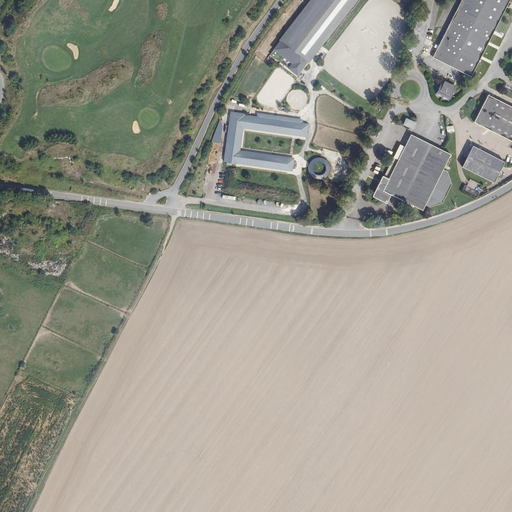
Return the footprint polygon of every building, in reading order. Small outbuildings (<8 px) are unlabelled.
[(313,0),(281,42),(306,62),(354,0),(313,0)] [(462,0),(446,32),(484,51),(510,0),(462,0)] [(484,51),(446,32),(443,38),(439,44),(435,54),(434,56),(452,65),(451,68),(470,77),(484,51)] [(437,35),(434,42),(439,44),(443,38),(437,35)] [(280,41),(270,54),(297,75),(307,62),(306,62),(281,42),(280,41)] [(449,100),(455,89),(442,82),(436,94),(449,100)] [(511,142),(511,108),(488,96),(474,123),(511,142)] [(236,161),(292,169),(293,160),(238,152),(241,126),(306,135),(308,124),(243,115),(244,114),(231,112),(224,162),(236,164),(236,161)] [(405,118),(402,125),(412,129),(415,122),(405,118)] [(443,170),(450,155),(410,136),(398,161),(392,159),(374,197),(383,202),(388,194),(422,211),(425,205),(443,170)] [(504,163),(472,147),(461,168),(494,184),(504,163)] [(316,159),(315,159),(314,159),(314,160),(313,160),(313,161),(312,161),(311,162),(311,163),(310,163),(310,164),(309,165),(309,166),(309,167),(309,168),(309,169),(309,170),(309,171),(309,172),(309,173),(310,174),(310,175),(311,176),(312,177),(313,177),(313,178),(314,178),(315,179),(316,179),(317,179),(318,179),(319,179),(320,179),(321,179),(322,179),(323,179),(324,178),(325,178),(325,177),(326,177),(327,176),(327,175),(328,174),(329,173),(329,172),(329,171),(329,170),(329,169),(329,168),(329,167),(329,166),(329,165),(328,164),(328,163),(327,162),(326,161),(325,161),(325,160),(324,160),(323,159),(322,159),(321,159),(320,158),(319,158),(318,158),(317,159),(316,159)] [(446,171),(443,170),(425,205),(429,207),(441,202),(451,184),(446,171)] [(481,184),(470,179),(465,190),(476,195),(481,184)]
